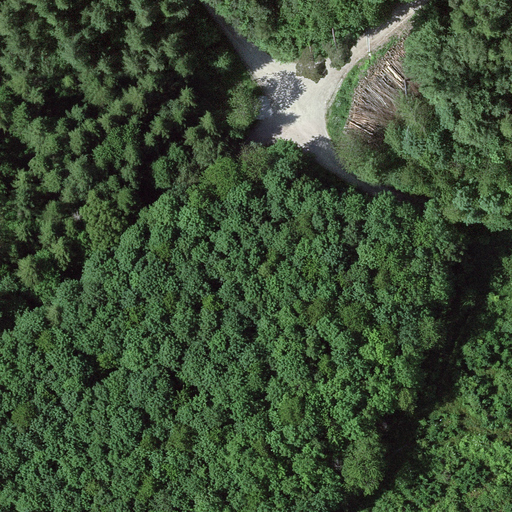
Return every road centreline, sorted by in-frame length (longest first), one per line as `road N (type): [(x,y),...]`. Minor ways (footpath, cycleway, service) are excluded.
road 1 (track): [(211,0),(351,173),(409,200),(511,210)]
road 2 (track): [(293,109),(0,345)]
road 3 (track): [(293,109),(419,0)]
